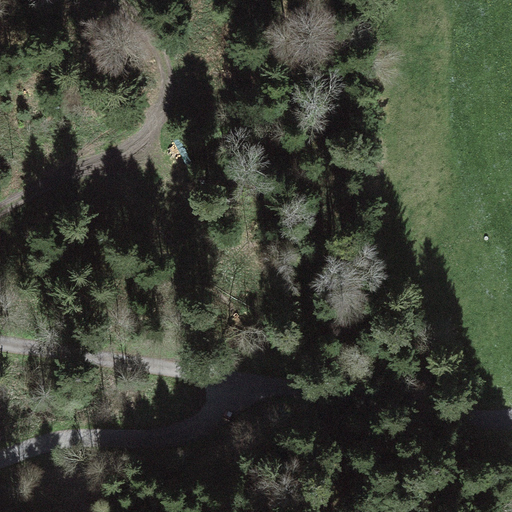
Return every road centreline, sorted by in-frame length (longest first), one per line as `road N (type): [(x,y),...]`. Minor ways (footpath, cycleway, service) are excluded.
road 1 (track): [(243,381),(477,422),(511,419)]
road 2 (track): [(0,459),(91,433),(182,429),(216,411),(243,381)]
road 3 (track): [(243,381),(0,341)]
